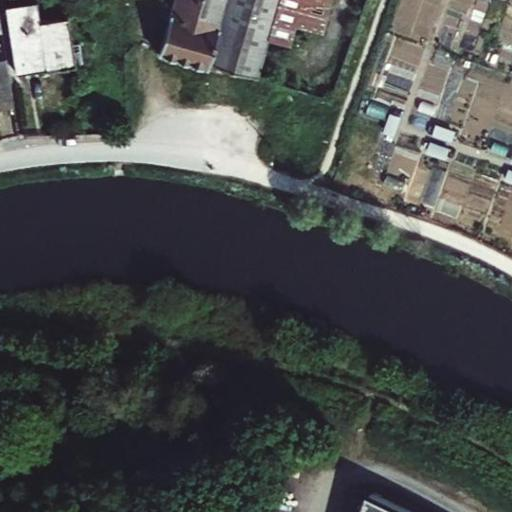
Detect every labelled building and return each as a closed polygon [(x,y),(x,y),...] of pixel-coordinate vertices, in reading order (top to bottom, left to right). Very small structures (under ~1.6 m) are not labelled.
[(37,0),(25,0),(8,3),(20,70),(79,57),(69,8),(40,14),(37,0)] [(178,0),(164,53),(214,68),(217,61),(233,66),(242,69),(254,72),(263,75),(275,36),(295,42),(301,19),(327,27),(334,0),(178,0)] [(9,55),(0,56),(0,118),(1,119),(0,115),(0,107),(17,103),(9,55)] [(392,112),(386,131),(395,134),(402,115),(392,112)] [(456,131),(437,124),(434,133),(453,140),(456,131)] [(449,148),(431,141),(428,151),(446,157),(449,148)] [(269,511),(307,511),(314,486),(278,477),(269,511)] [(421,493),(372,493),(366,511),(497,511),(475,503),(421,493)]
